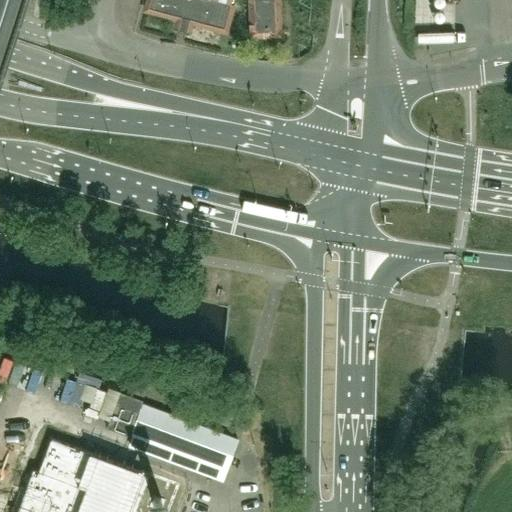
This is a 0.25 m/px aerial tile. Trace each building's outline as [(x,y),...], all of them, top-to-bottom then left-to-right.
[(174,31),(223,40),(230,0),(145,0),(142,17),(176,24),(174,31)] [(280,39),(278,0),(247,0),(249,40),(280,39)] [(438,0),(440,29),(477,27),(475,0),(438,0)] [(0,358),(10,362),(16,344),(0,338),(0,358)] [(135,511),(149,475),(131,468),(50,438),(38,470),(33,468),(30,475),(25,473),(22,482),(27,484),(25,488),(21,486),(10,511),(135,511)]
